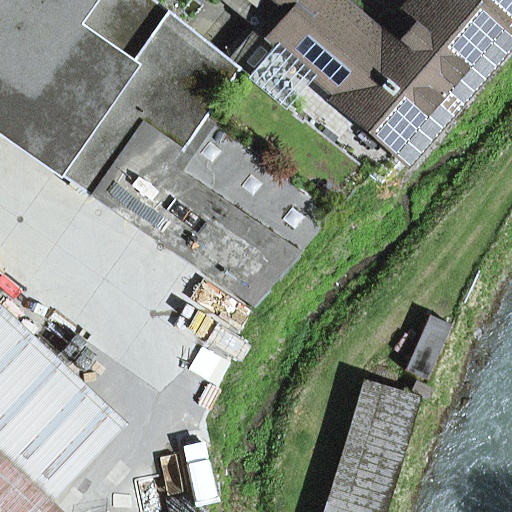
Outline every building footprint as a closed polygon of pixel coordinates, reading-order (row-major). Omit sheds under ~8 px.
[(205,119),(337,211),(367,173),(247,77),(228,61),(151,0),(0,0),(0,133),(90,196),(143,124),(181,152),(205,119)] [(247,77),(287,26),(255,0),(219,0),(254,29),(228,61),(247,77)] [(367,173),(379,182),(511,27),(511,0),(417,0),(416,2),(379,45),(349,20),(326,0),(309,0),(287,26),(247,77),(367,173)] [(255,0),(287,26),(309,0),(255,0)] [(90,196),(250,308),(337,211),(205,119),(181,152),(143,124),(90,196)] [(106,443),(0,344),(0,460),(47,505),(106,443)] [(364,387),(327,494),(378,511),(414,404),(364,387)] [(0,511),(54,511),(47,505),(0,460),(0,511)] [(327,494),(320,511),(377,511),(378,511),(327,494)]
